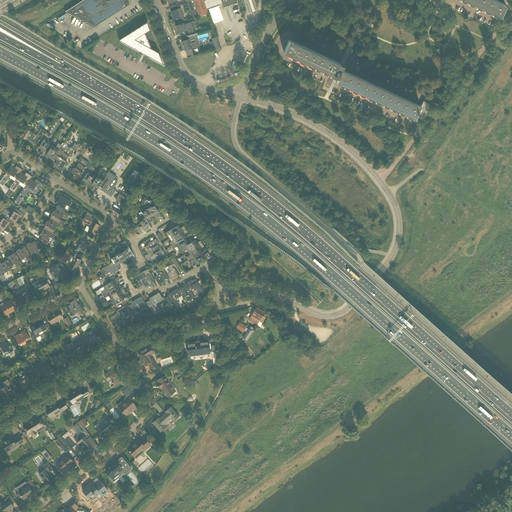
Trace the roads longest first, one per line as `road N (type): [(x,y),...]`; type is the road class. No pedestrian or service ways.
road 1 (motorway): [(0,49),(254,207),(511,432)]
road 2 (motorway): [(511,417),(258,195),(57,66)]
road 3 (residential): [(222,296),(250,289),(318,315),(339,313),(392,255),(398,227),(388,193),(350,150),(293,114),(239,97)]
road 4 (track): [(511,292),(225,511)]
road 5 (residential): [(31,511),(145,418),(147,392),(118,346)]
road 6 (track): [(335,356),(486,209)]
road 7 (track): [(511,225),(424,170),(388,193)]
road 8 (residential): [(239,97),(204,88),(183,72),(154,0)]
road 9 (residential): [(118,346),(0,421)]
road 10 (residential): [(204,266),(170,286),(134,292),(125,277),(141,259),(133,244)]
road 11 (residential): [(133,244),(176,214),(219,249),(204,266)]
road 12 (residential): [(118,346),(147,330),(196,322),(222,296)]
